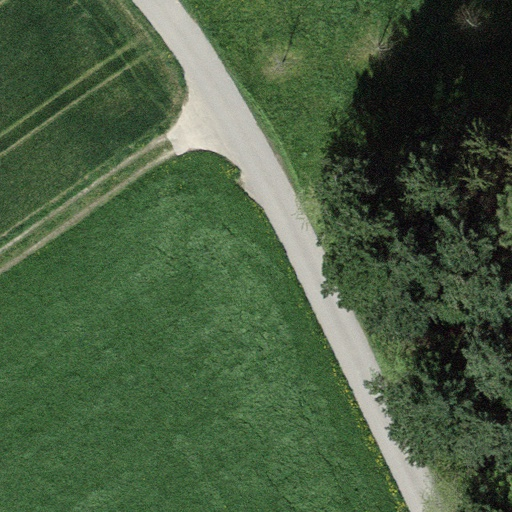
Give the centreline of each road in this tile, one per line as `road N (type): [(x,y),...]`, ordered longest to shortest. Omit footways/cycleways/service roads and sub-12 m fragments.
road 1 (unclassified): [(155,0),(222,107),(429,511)]
road 2 (track): [(222,107),(0,260)]
